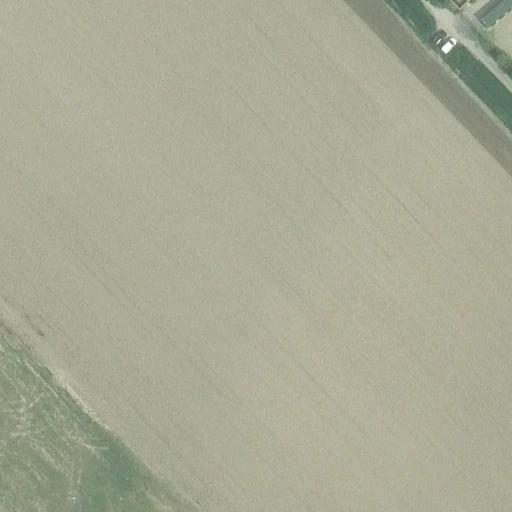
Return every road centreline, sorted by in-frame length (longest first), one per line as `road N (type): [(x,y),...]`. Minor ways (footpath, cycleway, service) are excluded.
road 1 (residential): [(0,396),(107,511)]
road 2 (unclassified): [(511,87),(428,0)]
